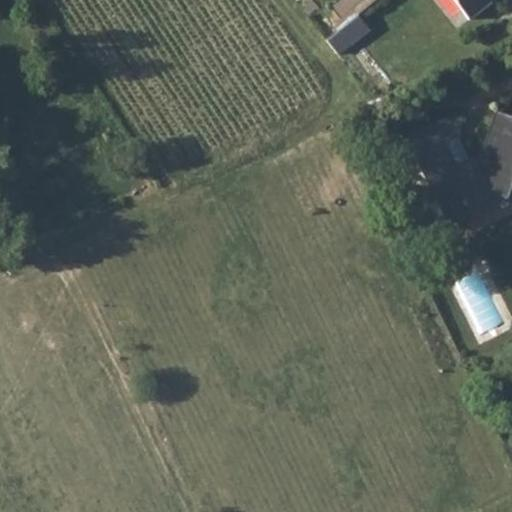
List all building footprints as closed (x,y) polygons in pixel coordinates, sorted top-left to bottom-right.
[(450,0),(466,21),(492,0),(450,0)] [(361,16),(334,37),(347,53),(374,34),(361,16)] [(334,37),(327,42),(340,59),(347,53),(334,37)] [(443,148),(415,164),(448,226),(450,225),(453,231),(457,230),(453,222),(468,216),(464,207),(490,193),(507,200),(511,186),(511,120),(496,115),(481,158),(455,171),(443,148)] [(404,141),(415,164),(443,148),(433,128),(431,130),(429,128),(404,141)]
